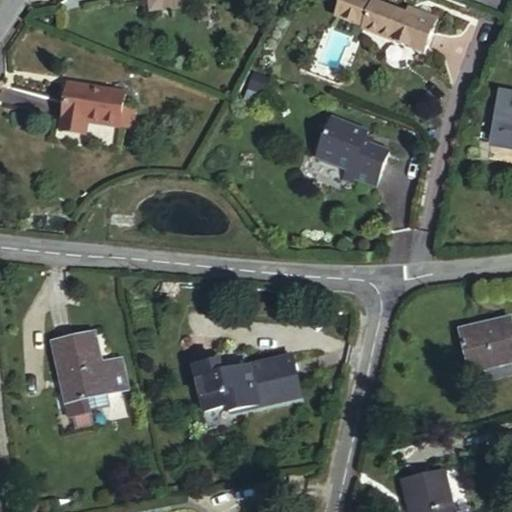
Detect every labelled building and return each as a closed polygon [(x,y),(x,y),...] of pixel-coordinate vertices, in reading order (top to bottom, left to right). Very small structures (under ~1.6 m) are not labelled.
[(418,17),(407,12),(377,0),(376,0),(376,2),(370,0),(344,0),(339,13),(366,25),(365,27),(425,51),(439,16),(421,9),(418,17)] [(411,5),(407,12),(418,17),(421,9),(411,5)] [(70,80),(63,119),(90,124),(91,117),(122,122),(123,121),(126,104),(128,89),(70,80)] [(501,99),(496,132),(500,133),(497,143),(508,145),(509,141),(511,141),(511,91),(506,91),(504,99),(501,99)] [(139,106),(126,104),(123,121),(135,123),(139,106)] [(369,138),(371,132),(373,128),(338,114),(322,155),(355,168),(353,174),(379,184),(394,148),(375,141),(369,138)] [(90,124),(63,119),(62,127),(89,131),(90,124)] [(378,135),(371,132),(369,138),(375,141),(378,135)] [(511,318),(463,331),(472,370),(511,358),(511,318)] [(55,342),(69,403),(110,394),(103,364),(95,332),(55,342)] [(219,361),(195,368),(207,412),(230,406),(232,412),(304,394),(294,356),(222,374),(219,361)] [(103,364),(110,394),(132,390),(125,358),(103,364)] [(110,394),(69,403),(73,419),(94,414),(94,411),(112,407),(110,394)] [(404,480),(412,511),(454,511),(444,470),(404,480)]
